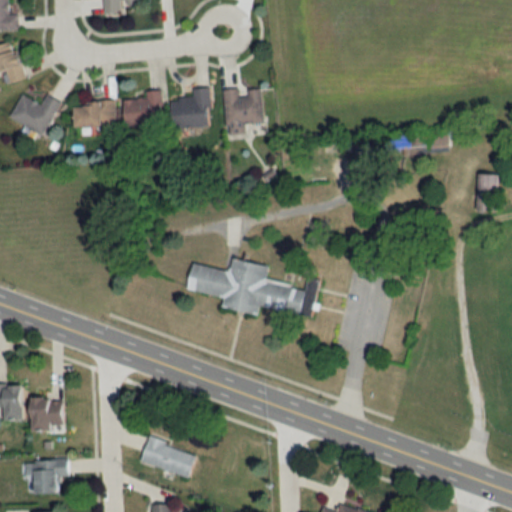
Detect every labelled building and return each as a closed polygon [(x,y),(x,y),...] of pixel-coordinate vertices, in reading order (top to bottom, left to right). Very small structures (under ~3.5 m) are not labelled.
[(0,0),(0,29),(17,30),(17,14),(7,14),(7,0),(0,0)] [(121,13),(121,7),(136,7),(135,0),(101,0),(103,14),(121,13)] [(0,74),(2,74),(5,84),(24,78),(15,49),(1,53),(0,49),(0,74)] [(170,98),(171,128),(210,125),(208,87),(191,88),(191,97),(170,98)] [(261,122),(259,88),(244,89),(245,93),(238,94),(238,88),(222,89),(224,134),(244,133),(243,123),(261,122)] [(161,90),(145,90),(145,98),(121,99),(122,125),(162,125),(161,90)] [(59,101),(45,95),(40,104),(20,95),(8,119),(43,136),(59,101)] [(114,126),(114,101),(72,101),(72,126),(114,126)] [(397,134),(398,149),(448,146),(447,131),(397,134)] [(494,211),(494,174),(475,174),(475,211),(494,211)] [(185,288),(223,297),(221,306),(257,315),(259,306),(300,315),(306,289),(264,279),(267,266),(231,258),(228,271),(191,263),(185,288)] [(30,418),(30,382),(0,382),(0,406),(9,407),(9,418),(30,418)] [(38,429),(68,429),(68,396),(38,396),(38,429)] [(143,461),(193,477),(200,452),(151,436),(143,461)] [(39,493),(63,492),(63,476),(72,475),(72,458),(29,459),(30,474),(38,474),(39,493)] [(325,506),(322,511),(375,511),(343,502),(341,511),(325,506)]
